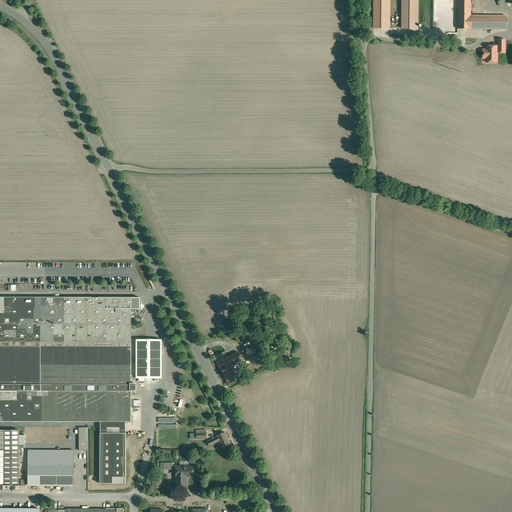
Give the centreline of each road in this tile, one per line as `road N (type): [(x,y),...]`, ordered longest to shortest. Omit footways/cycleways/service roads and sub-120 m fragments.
road 1 (secondary): [(108,166),(276,511)]
road 2 (residential): [(373,181),(367,511)]
road 3 (residential): [(108,166),(349,170)]
road 4 (secondary): [(0,5),(40,36),(108,166)]
road 5 (residential): [(358,0),(373,169)]
road 6 (residential): [(373,181),(511,230)]
road 7 (residential): [(0,496),(134,498)]
